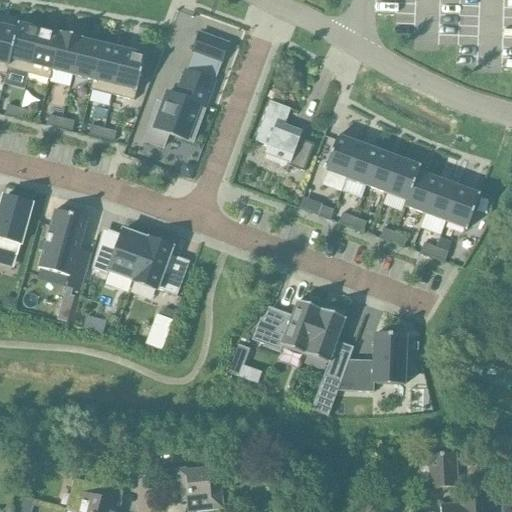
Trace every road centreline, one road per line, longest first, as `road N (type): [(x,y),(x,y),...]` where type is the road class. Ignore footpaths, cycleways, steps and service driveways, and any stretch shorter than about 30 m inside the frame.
road 1 (residential): [(511,117),(273,4)]
road 2 (residential): [(194,217),(435,306)]
road 3 (residential): [(273,4),(194,217)]
road 4 (residential): [(194,217),(0,162)]
